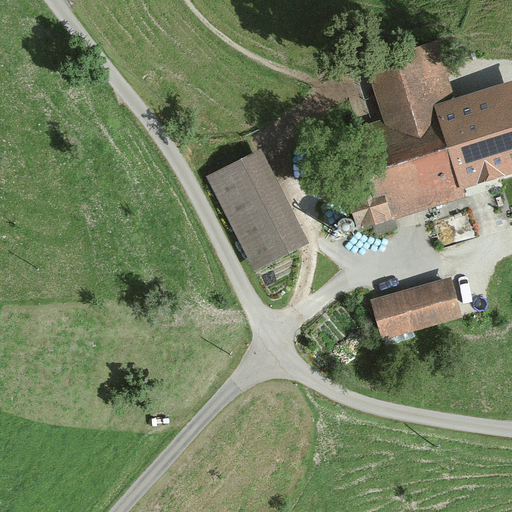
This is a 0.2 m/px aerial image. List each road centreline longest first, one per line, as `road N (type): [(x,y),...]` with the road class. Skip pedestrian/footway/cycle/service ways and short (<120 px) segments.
road 1 (unclassified): [(52,0),(165,144),(286,358),(346,398),(511,430)]
road 2 (track): [(119,511),(271,340)]
